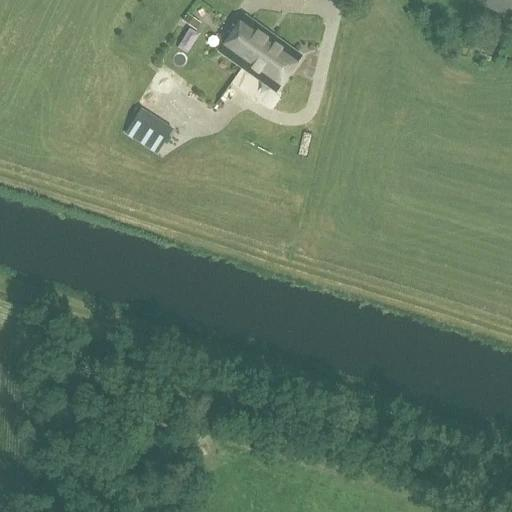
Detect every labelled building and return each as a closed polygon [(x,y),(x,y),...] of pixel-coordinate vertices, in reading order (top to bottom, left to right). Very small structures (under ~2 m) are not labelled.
[(511,0),(476,0),(511,20),(511,0)] [(220,51),(242,67),(253,52),(261,59),(269,49),(273,53),(281,41),(245,15),(220,51)] [(502,32),(484,24),(475,48),(492,58),(502,32)] [(253,52),(242,67),(276,91),(302,56),(281,41),(273,53),(269,49),(261,59),(253,52)] [(156,153),(160,148),(172,128),(143,109),(130,130),(127,135),(156,153)]
